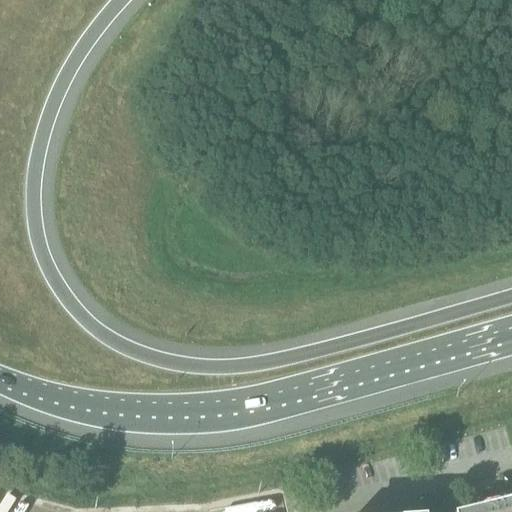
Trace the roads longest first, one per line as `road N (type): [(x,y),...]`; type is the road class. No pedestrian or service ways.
road 1 (motorway): [(511,295),(228,367),(172,364),(125,348),(86,322),(39,251),(36,158),(74,56),(120,0)]
road 2 (motorway): [(0,377),(90,407),(175,416),(281,401),(511,335)]
